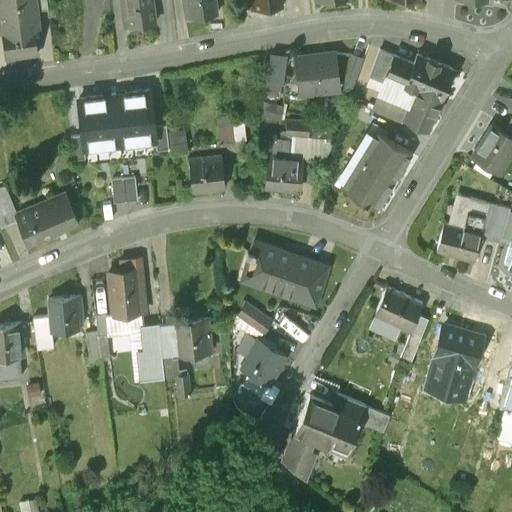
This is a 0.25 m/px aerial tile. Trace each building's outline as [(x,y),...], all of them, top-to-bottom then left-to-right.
[(28,0),(0,0),(0,22),(27,21),(30,20),(30,10),(28,0)] [(40,0),(28,0),(30,10),(41,9),(40,0)] [(114,0),(117,25),(150,21),(147,0),(114,0)] [(211,0),(178,0),(181,17),(213,12),(211,0)] [(278,0),(245,0),(247,8),(279,5),(278,0)] [(27,21),(0,22),(0,55),(30,53),(27,21)] [(377,48),(367,74),(380,79),(382,74),(390,54),(377,48)] [(330,52),(291,56),(296,92),(335,87),(330,52)] [(451,67),(415,52),(411,62),(391,53),(390,54),(382,74),(413,87),(401,117),(426,127),(451,67)] [(359,57),(347,53),(339,75),(350,80),(359,57)] [(124,90),(113,91),(119,143),(155,139),(153,125),(149,88),(124,91),(124,90)] [(119,143),(113,91),(102,93),(77,96),(82,133),(83,147),(119,143)] [(228,114),(215,116),(219,141),(231,140),(228,114)] [(307,120),(285,119),(283,133),(306,135),(307,120)] [(320,122),(308,120),(306,135),(305,140),(317,142),(320,122)] [(168,147),(165,124),(153,125),(155,139),(156,148),(168,147)] [(511,150),(511,136),(492,124),(471,158),(497,175),(511,150)] [(373,126),(339,183),(376,206),(411,149),(373,126)] [(183,129),(167,131),(171,152),(186,149),(183,129)] [(84,157),(83,147),(82,133),(69,135),(73,158),(84,157)] [(284,142),(268,141),(264,186),(295,189),(298,157),(283,156),(284,142)] [(66,153),(52,155),(54,169),(68,167),(66,153)] [(205,160),(186,162),(189,190),(221,187),(218,154),(204,156),(205,160)] [(134,177),(110,178),(112,202),(136,200),(134,177)] [(14,211),(1,185),(0,184),(0,224),(14,217),(12,213),(14,211)] [(14,211),(12,213),(14,217),(26,243),(75,220),(61,190),(14,211)] [(488,203),(459,195),(451,225),(442,222),(441,229),(436,227),(435,234),(439,235),(435,251),(473,261),(479,237),(488,203)] [(509,208),(488,203),(479,237),(499,242),(509,208)] [(304,255),(253,238),(249,250),(244,248),(243,253),(251,256),(252,254),(256,255),(250,275),(267,281),(265,285),(291,293),(304,255)] [(327,263),(304,255),(291,293),(314,301),(327,263)] [(138,256),(118,259),(119,269),(106,271),(111,310),(144,306),(138,256)] [(421,300),(385,285),(373,313),(409,328),(410,328),(421,300)] [(79,293),(47,296),(48,311),(50,327),(78,324),(76,306),(80,305),(79,293)] [(272,313),(244,295),(236,308),(235,309),(263,327),(272,313)] [(236,308),(224,309),(225,318),(236,317),(235,309),(236,308)] [(48,311),(31,312),(35,343),(52,341),(50,327),(48,311)] [(208,312),(175,315),(178,348),(192,346),(193,357),(205,356),(203,345),(211,344),(208,312)] [(175,315),(158,317),(161,350),(178,348),(175,315)] [(157,317),(142,319),(145,347),(138,348),(141,373),(162,370),(157,317)] [(19,318),(0,319),(0,371),(19,370),(16,337),(21,337),(19,318)] [(481,336),(444,325),(435,354),(472,365),(481,336)] [(409,328),(400,351),(411,356),(421,333),(410,328),(409,328)] [(259,333),(243,361),(249,365),(269,376),(285,348),(259,333)] [(269,376),(249,365),(243,375),(263,387),(269,376)] [(338,401),(309,388),(294,423),(330,438),(333,431),(348,437),(345,444),(346,445),(359,414),(360,410),(338,401)] [(388,409),(343,390),(338,401),(360,410),(359,414),(382,423),(388,409)] [(511,423),(511,416),(499,412),(492,435),(507,440),(511,423)] [(312,435),(293,427),(281,453),(303,470),(312,448),(308,445),(312,435)]
